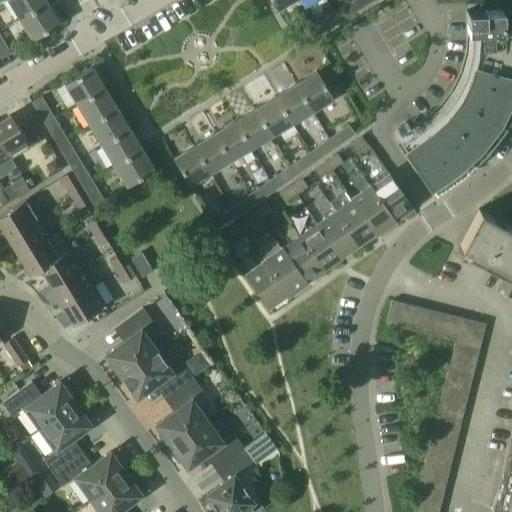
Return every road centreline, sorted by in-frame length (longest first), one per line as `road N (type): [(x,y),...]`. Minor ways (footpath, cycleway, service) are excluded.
road 1 (residential): [(374,511),(359,375),(368,302),(404,242),(511,160)]
road 2 (residential): [(63,352),(91,371),(192,511)]
